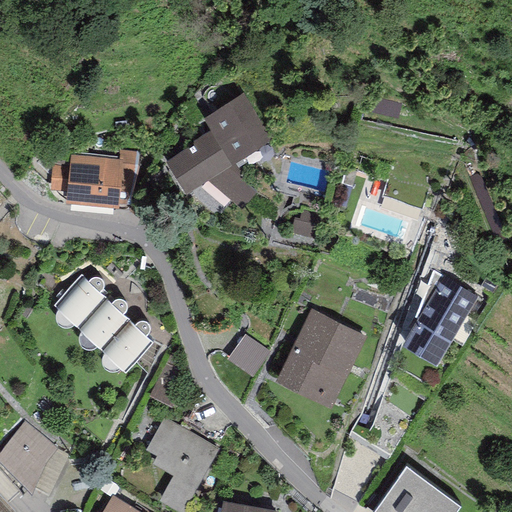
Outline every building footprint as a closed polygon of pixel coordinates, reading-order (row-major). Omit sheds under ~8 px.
[(198,189),(279,141),(248,90),(208,113),(216,127),(175,151),(198,189)] [(129,161),(74,156),(70,201),(125,206),(129,161)] [(88,275),(82,270),(55,297),(59,301),(57,304),(56,307),(56,311),(58,315),(61,317),(64,319),(68,319),(72,318),(75,316),(79,320),(106,293),(100,287),(102,285),(103,282),(104,279),(103,276),(101,274),(99,272),(96,271),(93,272),(90,273),(88,275)] [(482,298),(449,278),(411,341),(444,361),(482,298)] [(113,295),(111,297),(106,293),(79,320),(82,323),(80,326),(79,329),(79,333),(81,337),(83,339),(87,341),(91,341),(94,340),(98,338),(102,342),(129,315),(122,309),(125,307),(126,304),(126,301),(126,298),(124,296),(121,294),(118,293),(115,294),(113,295)] [(369,334),(317,310),(285,379),(336,403),(369,334)] [(134,320),(129,315),(102,342),(105,345),(102,348),(101,352),(102,355),(103,359),(106,362),(110,363),(114,363),(117,362),(120,360),(125,365),(152,337),(145,331),(147,329),(149,326),(149,323),(148,320),(147,318),(144,316),(141,315),(138,316),(135,317),(134,320)] [(155,398),(188,418),(202,392),(189,381),(188,369),(175,362),(155,398)] [(222,449),(170,422),(149,461),(178,476),(166,500),(189,511),(222,449)] [(26,424),(3,461),(33,494),(63,450),(26,424)] [(406,459),(372,504),(383,511),(449,511),(459,499),(406,459)] [(143,511),(118,496),(108,511),(143,511)]
